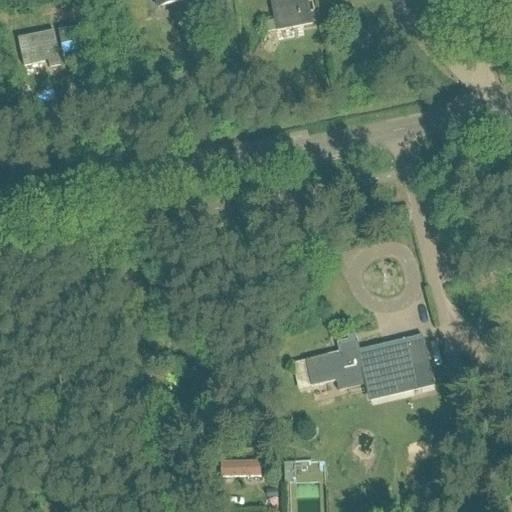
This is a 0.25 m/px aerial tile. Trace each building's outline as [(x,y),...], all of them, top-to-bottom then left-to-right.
[(195,0),(156,0),(159,12),(197,4),(195,0)] [(271,0),(278,34),(314,27),(308,0),(271,0)] [(76,13),(67,15),(69,25),(77,23),(76,13)] [(62,68),(55,33),(18,40),(23,69),(48,64),(49,70),(62,68)] [(374,226),(373,218),(366,220),(369,238),(381,236),(379,225),(374,226)] [(504,334),(487,337),(491,353),(508,350),(504,334)] [(360,353),(359,350),(357,341),(356,341),(355,337),(348,339),(349,343),(338,345),(340,354),(306,362),(312,387),(345,380),(348,389),(367,384),(371,400),(404,392),(403,386),(417,382),(414,369),(428,365),(421,339),(360,353)] [(292,485),(294,485),(296,485),(295,469),(284,469),(285,489),(292,489),(292,485)]
